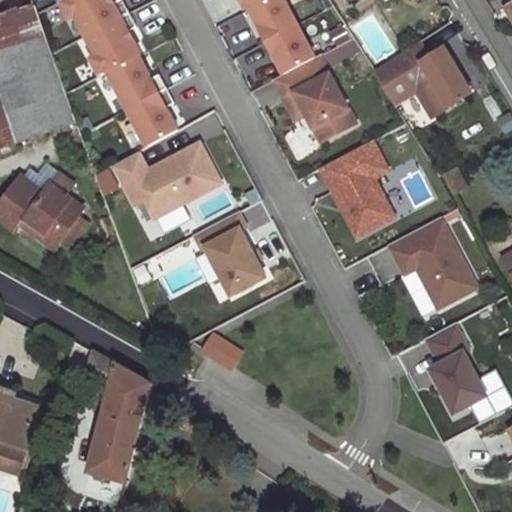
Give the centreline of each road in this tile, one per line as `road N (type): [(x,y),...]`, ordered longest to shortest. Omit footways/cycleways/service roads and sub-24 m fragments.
road 1 (residential): [(180,0),(376,382),(374,435),(341,493)]
road 2 (unclassified): [(0,281),(341,493)]
road 3 (unknown): [(170,391),(132,511)]
